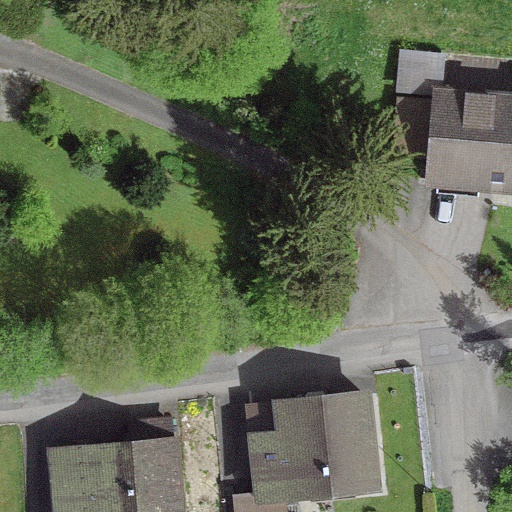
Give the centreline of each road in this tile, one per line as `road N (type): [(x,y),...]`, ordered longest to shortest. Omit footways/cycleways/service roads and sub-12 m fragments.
road 1 (residential): [(424,348),(0,404)]
road 2 (residential): [(424,348),(445,511)]
